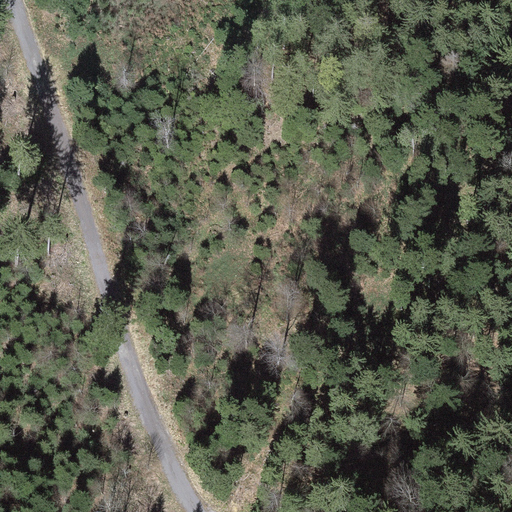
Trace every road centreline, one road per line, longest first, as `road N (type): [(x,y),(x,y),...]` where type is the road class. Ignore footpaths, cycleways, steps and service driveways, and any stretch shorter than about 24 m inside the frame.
road 1 (track): [(205,511),(166,451),(18,0)]
road 2 (track): [(150,0),(261,97),(421,80),(511,40)]
